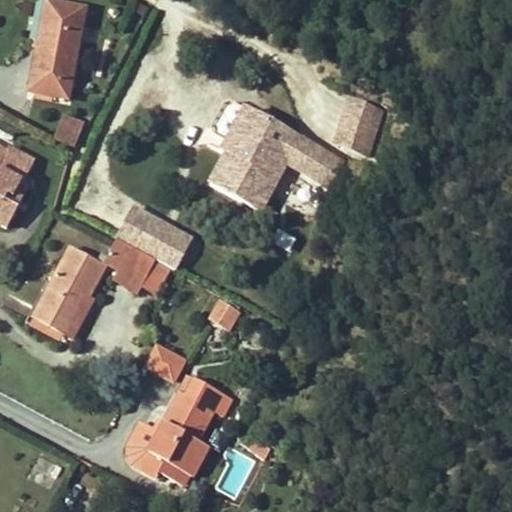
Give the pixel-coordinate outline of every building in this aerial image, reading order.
[(246,4),(238,0),(215,0),(215,1),(241,14),(246,4)] [(67,99),(84,9),(49,2),(41,40),(38,40),(28,92),(67,99)] [(41,40),(49,2),(46,2),(38,40),(41,40)] [(144,15),(148,9),(139,4),(136,11),(144,15)] [(367,154),(380,111),(349,101),(335,144),(367,154)] [(342,161),(229,102),(222,104),(210,128),(211,135),(231,146),(226,154),(210,185),(252,208),(277,159),(286,164),(328,187),(342,161)] [(75,147),(83,125),(65,118),(56,140),(75,147)] [(5,153),(0,149),(0,225),(6,229),(17,208),(13,206),(16,201),(20,202),(28,186),(22,183),(34,162),(8,148),(5,153)] [(260,212),(286,164),(277,159),(252,208),(260,212)] [(162,225),(132,210),(126,222),(156,238),(162,225)] [(174,271),(190,240),(162,225),(156,238),(126,222),(115,241),(170,269),(174,271)] [(274,230),(270,246),(291,252),(296,235),(274,230)] [(142,287),(155,262),(115,241),(104,262),(118,269),(112,280),(135,293),(135,291),(139,293),(142,287)] [(87,297),(104,266),(71,248),(32,320),(60,335),(82,294),(87,297)] [(154,295),(170,269),(155,262),(142,287),(154,295)] [(69,340),(92,299),(87,297),(82,294),(60,335),(69,340)] [(227,331),(238,313),(220,303),(210,320),(227,331)] [(60,335),(32,320),(30,324),(58,339),(60,335)] [(172,380),(180,363),(157,351),(148,368),(172,380)] [(191,478),(207,448),(196,442),(212,412),(221,417),(231,399),(193,379),(184,396),(179,394),(157,435),(139,426),(127,450),(128,459),(133,466),(156,478),(158,474),(163,464),(188,477),(191,478)] [(264,460),(270,449),(256,439),(248,449),(264,460)] [(188,477),(163,464),(158,474),(182,488),(188,477)]
